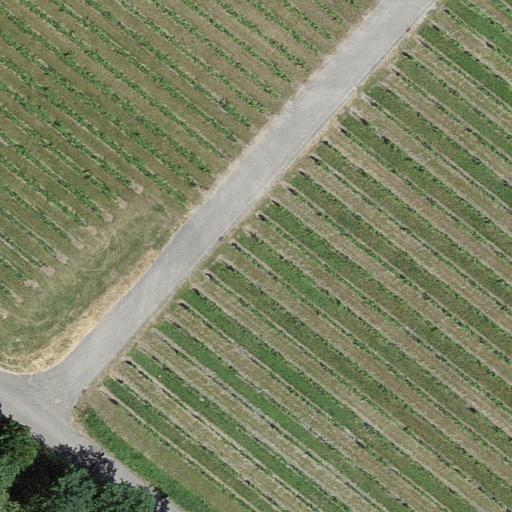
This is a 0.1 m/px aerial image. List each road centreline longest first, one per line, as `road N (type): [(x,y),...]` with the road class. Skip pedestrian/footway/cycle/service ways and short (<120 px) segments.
road 1 (track): [(406,0),(10,430)]
road 2 (residential): [(125,511),(0,423)]
